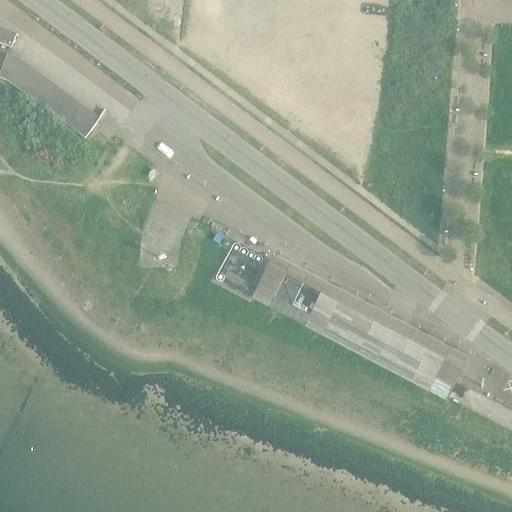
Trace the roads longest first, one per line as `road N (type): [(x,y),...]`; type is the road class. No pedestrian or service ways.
road 1 (unclassified): [(511,357),(173,109)]
road 2 (unclassified): [(173,109),(153,132),(0,14)]
road 3 (unclassified): [(173,109),(32,0)]
